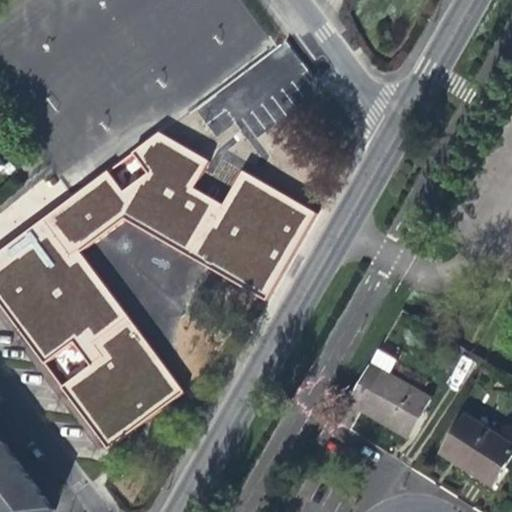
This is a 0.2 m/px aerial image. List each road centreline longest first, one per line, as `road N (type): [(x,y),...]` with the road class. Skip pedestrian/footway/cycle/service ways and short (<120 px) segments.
road 1 (residential): [(176,511),(389,136)]
road 2 (residential): [(108,511),(0,377)]
road 3 (residential): [(286,0),(389,136)]
road 4 (residential): [(389,136),(465,0)]
